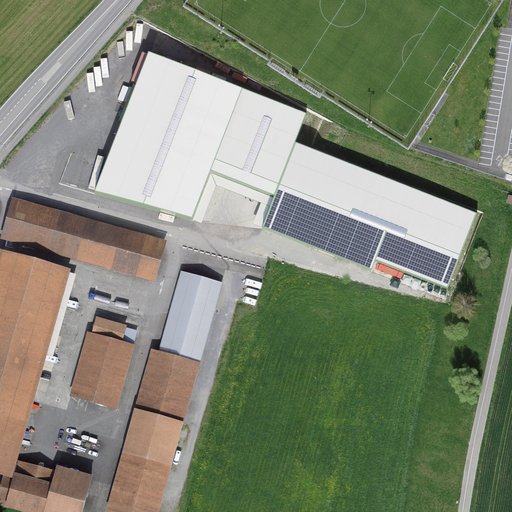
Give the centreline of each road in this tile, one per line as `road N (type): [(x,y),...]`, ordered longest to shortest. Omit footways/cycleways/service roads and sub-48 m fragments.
road 1 (unclassified): [(465,511),(511,274)]
road 2 (secondary): [(0,129),(117,0)]
